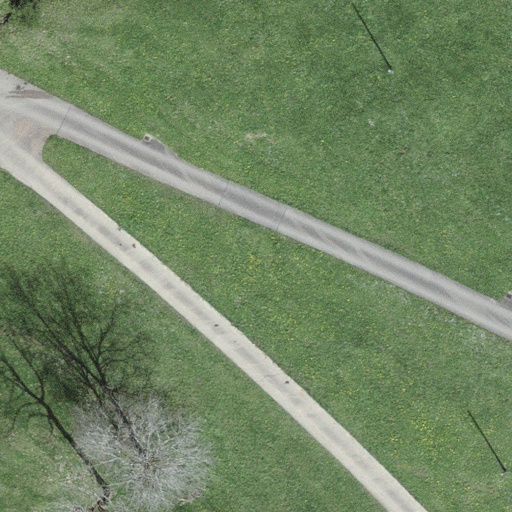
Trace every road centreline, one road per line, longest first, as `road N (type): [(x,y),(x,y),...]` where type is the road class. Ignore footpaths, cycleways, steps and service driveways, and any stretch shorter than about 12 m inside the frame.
road 1 (track): [(511,326),(51,116),(0,101)]
road 2 (track): [(0,153),(348,449),(409,511)]
